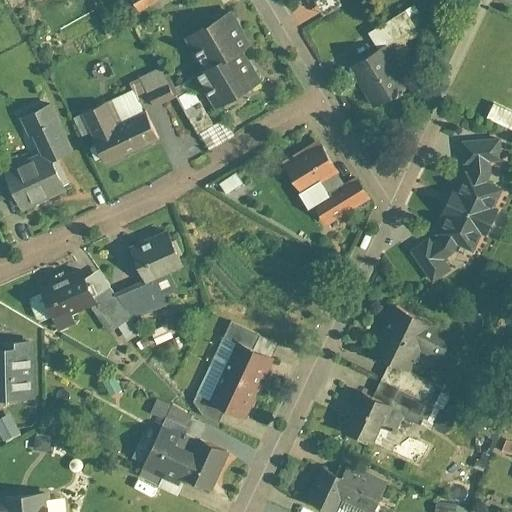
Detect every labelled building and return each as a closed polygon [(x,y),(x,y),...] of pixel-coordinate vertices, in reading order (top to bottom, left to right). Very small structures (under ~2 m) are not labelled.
[(133,0),(139,11),(158,0),(133,0)] [(246,46),(227,14),(188,37),(206,68),(191,77),(212,113),(254,89),(233,53),(246,46)] [(391,46),(351,67),(374,110),(414,89),(391,46)] [(160,66),(130,82),(141,104),(172,88),(160,66)] [(209,148),(233,133),(223,117),(213,123),(190,87),(177,96),(209,148)] [(511,109),(494,101),(487,115),(511,127),(511,109)] [(117,124),(108,103),(85,114),(106,161),(159,138),(147,111),(117,124)] [(68,191),(56,161),(73,154),(53,104),(19,118),(32,149),(2,162),(22,211),(68,191)] [(340,173),(320,141),(285,164),(304,195),(340,173)] [(501,192),(511,171),(511,169),(480,152),(468,175),(463,174),(431,232),(441,237),(438,243),(425,236),(407,257),(436,282),(456,268),(468,246),(479,252),(510,197),(501,192)] [(370,197),(357,177),(313,205),(326,225),(370,197)] [(169,229),(129,245),(145,286),(185,270),(169,229)] [(94,303),(81,271),(40,288),(54,320),(94,303)] [(431,319),(392,301),(368,354),(411,374),(421,352),(441,361),(453,337),(428,326),(431,319)] [(222,371),(259,387),(273,356),(255,348),(260,337),(230,323),(225,335),(236,340),(222,371)] [(0,335),(0,400),(38,401),(36,334),(0,335)] [(259,387),(222,371),(208,401),(197,396),(192,406),(204,418),(220,426),(227,410),(246,418),(259,387)] [(374,396),(360,389),(340,430),(383,451),(406,406),(401,404),(407,393),(382,381),(374,396)] [(230,453),(204,440),(210,429),(156,402),(143,427),(159,435),(155,442),(144,436),(133,458),(181,483),(184,476),(211,490),(230,453)] [(11,412),(0,416),(0,435),(2,441),(19,434),(11,412)] [(343,479),(323,469),(306,502),(325,511),(340,511),(346,502),(365,511),(376,511),(390,486),(349,465),(343,479)] [(0,497),(0,511),(61,511),(60,493),(0,497)]
